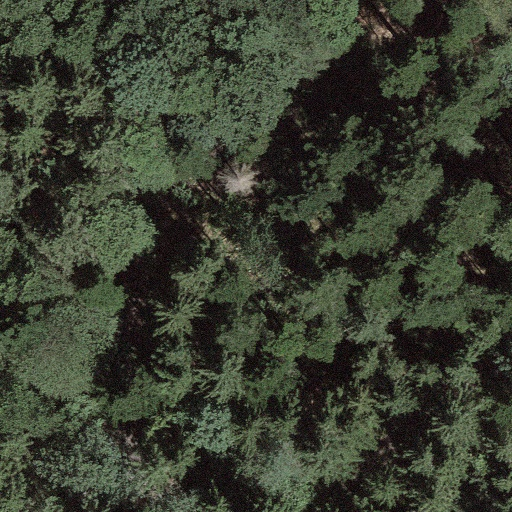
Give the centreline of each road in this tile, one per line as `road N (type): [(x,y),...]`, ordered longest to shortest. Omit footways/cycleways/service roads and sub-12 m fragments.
road 1 (track): [(324,511),(81,357)]
road 2 (track): [(310,502),(511,299)]
road 3 (track): [(169,511),(81,357),(0,303)]
